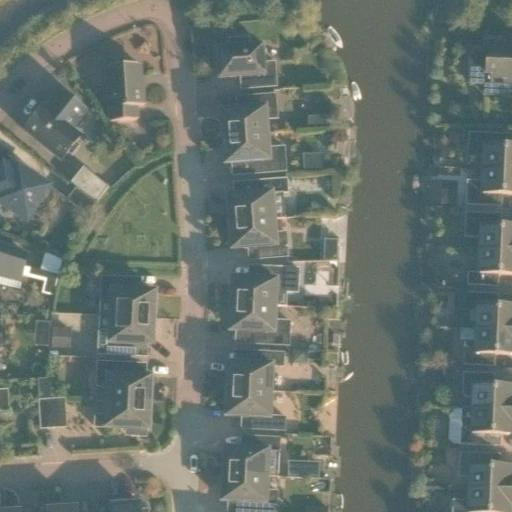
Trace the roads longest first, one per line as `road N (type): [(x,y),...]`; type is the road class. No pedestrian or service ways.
road 1 (residential): [(181,469),(193,252),(175,24),(155,11),(101,24),(52,52),(0,98)]
road 2 (residential): [(0,480),(181,469)]
